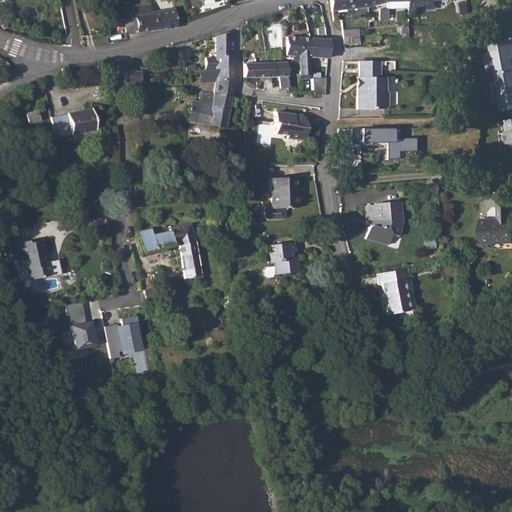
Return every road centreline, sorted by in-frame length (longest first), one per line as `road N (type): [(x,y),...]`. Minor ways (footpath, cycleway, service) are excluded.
road 1 (residential): [(330,104),(323,184),(336,266),(356,317)]
road 2 (residential): [(130,233),(115,54)]
road 3 (residential): [(235,13),(239,90),(330,104)]
road 4 (residential): [(115,54),(235,13)]
